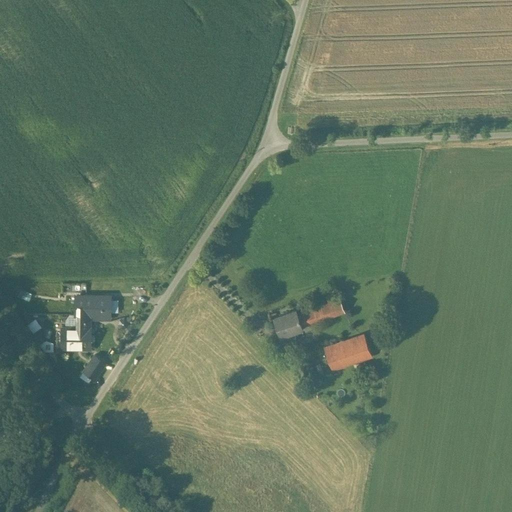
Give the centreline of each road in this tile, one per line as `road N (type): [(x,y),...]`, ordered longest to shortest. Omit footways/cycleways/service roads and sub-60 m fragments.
road 1 (unclassified): [(260,147),(80,420)]
road 2 (unclassified): [(260,147),(511,136)]
road 3 (unclassified): [(302,0),(260,147)]
road 4 (unclassified): [(166,511),(80,420)]
road 5 (unclassified): [(80,420),(53,398),(0,325)]
